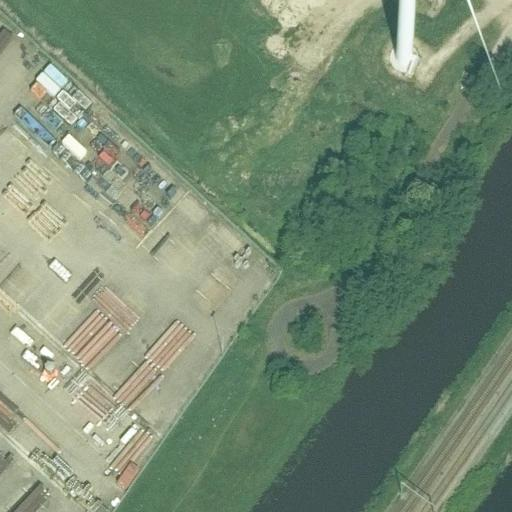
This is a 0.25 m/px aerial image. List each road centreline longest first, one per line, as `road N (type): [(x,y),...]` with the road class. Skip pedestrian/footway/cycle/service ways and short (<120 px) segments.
road 1 (unclassified): [(326,310),(511,32)]
road 2 (unclassified): [(326,310),(309,304),(277,318),(275,353),(303,373),(321,369),(340,341),(337,323)]
